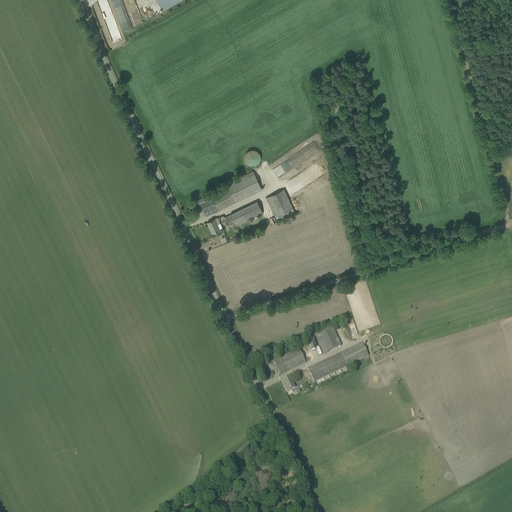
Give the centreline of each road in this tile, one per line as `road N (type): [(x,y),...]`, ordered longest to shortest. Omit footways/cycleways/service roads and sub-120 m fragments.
road 1 (unclassified): [(316,511),(80,0)]
road 2 (track): [(163,511),(274,421)]
